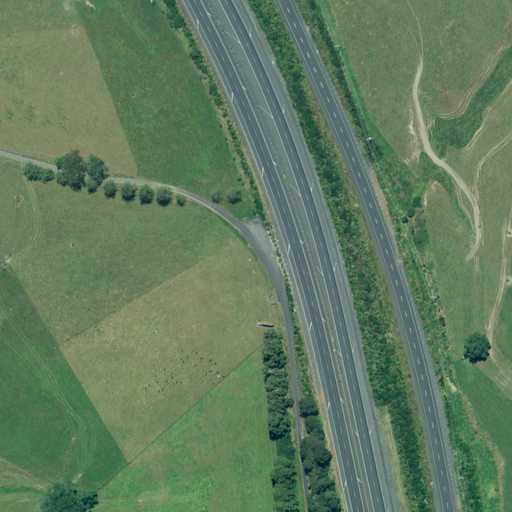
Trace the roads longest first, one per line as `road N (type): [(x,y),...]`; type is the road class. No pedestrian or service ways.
road 1 (unclassified): [(280,0),(382,234),(447,511)]
road 2 (motorway): [(351,511),(313,334),(256,146),(187,0)]
road 3 (motorway): [(213,0),(292,189),(371,511)]
road 4 (unclassified): [(120,177),(176,185),(209,202),(259,250),(289,345),(309,511)]
